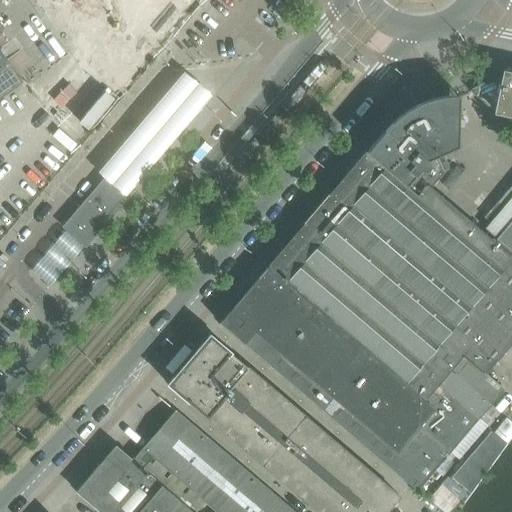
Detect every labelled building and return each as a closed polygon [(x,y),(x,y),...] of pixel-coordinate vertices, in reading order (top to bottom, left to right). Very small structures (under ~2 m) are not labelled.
[(33,0),(35,2),(38,0),(41,0),(92,62),(89,67),(124,96),(205,0),(33,0)] [(0,96),(20,81),(0,53),(0,96)] [(185,70),(97,171),(125,195),(212,94),(185,70)] [(511,74),(507,73),(469,91),(511,127),(511,74)] [(492,371),(511,347),(511,219),(493,242),(430,189),(444,173),(436,156),(456,147),(457,147),(459,96),(447,96),(435,98),(423,102),(412,107),(402,114),(393,122),(387,128),(367,152),(366,152),(219,323),(416,491),(416,490),(418,492),(509,385),(492,371)] [(107,219),(132,191),(111,173),(86,202),(64,227),(85,245),(107,220),(107,219)] [(386,511),(399,497),(211,336),(210,335),(209,335),(168,384),(317,511),(386,511)] [(293,511),(175,411),(152,439),(132,461),(192,511),(293,511)] [(192,511),(132,461),(115,446),(76,492),(99,511),(192,511)]
